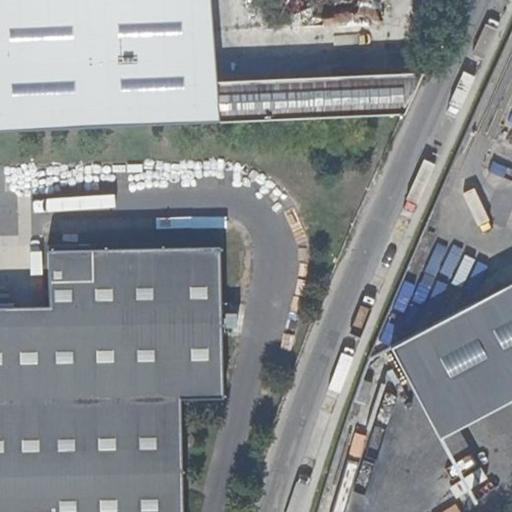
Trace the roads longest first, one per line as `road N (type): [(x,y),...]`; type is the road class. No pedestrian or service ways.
road 1 (unclassified): [(269,511),(362,255),(477,0)]
road 2 (unknown): [(511,78),(476,156),(484,203),(511,212)]
